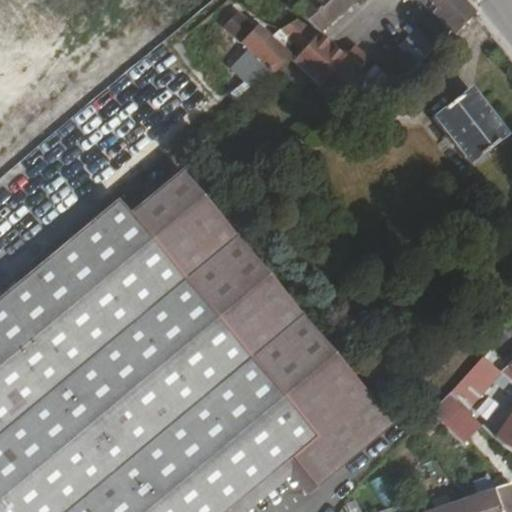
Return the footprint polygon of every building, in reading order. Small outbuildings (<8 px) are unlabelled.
[(306,0),(293,11),(319,36),(345,12),(335,0),(306,0)] [(335,0),(345,12),(355,3),(360,8),(367,0),(335,0)] [(435,12),(424,0),(416,0),(432,16),(433,15),(435,12)] [(424,0),(435,12),(447,0),(424,0)] [(460,0),(447,0),(435,12),(433,15),(453,37),(473,15),(460,0)] [(270,75),(288,60),(255,28),(252,31),(236,15),(223,28),(248,52),(239,62),(257,80),(260,78),(258,76),(264,69),(270,75)] [(299,54),(313,36),(296,23),(280,32),(299,54)] [(387,61),(404,79),(433,50),(416,33),(387,61)] [(343,61),(316,38),(313,36),(299,54),(291,63),(318,90),(343,61)] [(353,49),(343,61),(357,75),(369,64),(353,49)] [(317,94),(332,109),(361,78),(357,75),(343,61),(318,90),(317,94)] [(264,81),(270,75),(264,69),(258,76),(260,78),(264,81)] [(375,94),(386,82),(380,75),(368,88),(375,94)] [(242,85),(197,122),(204,130),(249,93),(242,85)] [(468,91),(431,119),(469,167),(505,138),(468,91)] [(128,217),(117,203),(8,294),(0,300),(0,511),(228,511),(290,460),(314,488),(316,490),(320,487),(318,484),(389,424),(179,174),(128,217)] [(480,362),(450,395),(464,410),(475,399),(467,390),(490,369),(480,362)] [(450,395),(432,415),(461,446),(480,427),(464,410),(450,395)] [(511,411),(494,440),(499,446),(511,426),(511,411)] [(511,426),(499,446),(511,454),(511,426)] [(306,495),(314,488),(290,460),(228,511),(243,511),(288,475),(306,495)] [(470,487),(475,499),(491,493),(487,480),(470,487)] [(475,499),(464,502),(467,511),(511,511),(511,492),(510,487),(491,493),(475,499)] [(467,511),(464,502),(436,511),(467,511)]
